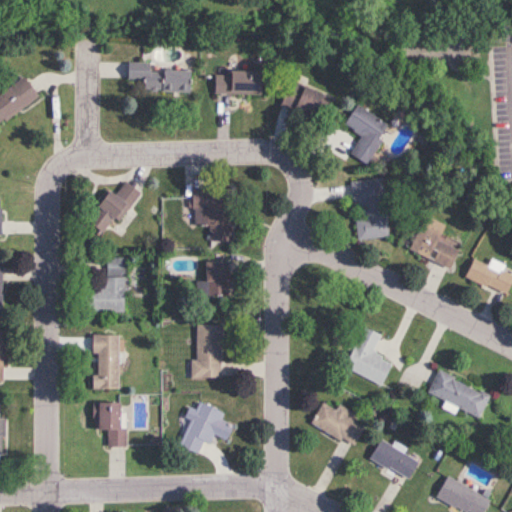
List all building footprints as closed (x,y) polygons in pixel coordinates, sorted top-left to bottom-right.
[(140,92),(189,92),(188,71),(146,71),(146,62),(124,62),(124,80),(140,80),(140,92)] [(211,72),(211,94),(257,94),(257,72),(211,72)] [(0,120),(36,97),(22,76),(0,90),(0,120)] [(288,80),(277,103),(319,123),(330,99),(288,80)] [(359,136),(347,153),(363,164),(387,127),(354,105),(341,124),(359,136)] [(349,181),(356,240),(388,237),(381,178),(349,181)] [(137,190),(124,181),(113,195),(105,189),(83,220),(104,235),(137,190)] [(191,190),(192,225),(208,225),(209,241),(229,241),(228,189),(191,190)] [(406,250),(448,268),(458,245),(439,236),(444,225),(421,215),(406,250)] [(83,312),(124,312),(124,257),(104,257),(104,286),(83,286),(83,312)] [(504,264),(488,259),(486,265),(469,259),(462,279),(505,294),(511,275),(502,271),(504,264)] [(227,261),(202,261),(202,296),(227,296),(227,261)] [(220,379),(221,325),(195,324),(194,360),(189,360),(189,379),(220,379)] [(391,362),(371,354),(379,334),(360,326),(343,369),(382,385),(391,362)] [(117,389),(117,335),(90,335),(90,389),(117,389)] [(426,396),(479,417),(489,393),(435,373),(426,396)] [(222,412),(196,402),(193,409),(187,407),(183,418),(188,420),(177,446),(197,454),(202,442),(208,444),(212,435),(226,440),(232,425),(219,420),(222,412)] [(124,446),(124,413),(118,413),(118,403),(91,403),(91,429),(105,429),(105,446),(124,446)] [(310,429),(355,444),(361,425),(344,419),(347,410),(337,407),(336,410),(318,404),(310,429)] [(417,459),(376,442),(368,461),(409,478),(417,459)] [(434,498),(463,511),(482,511),(489,499),(445,477),(434,498)]
